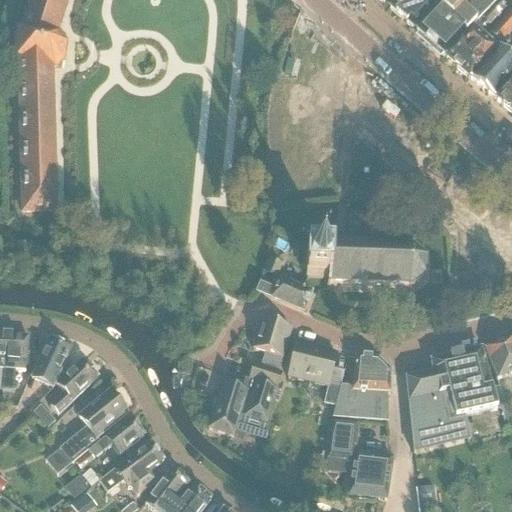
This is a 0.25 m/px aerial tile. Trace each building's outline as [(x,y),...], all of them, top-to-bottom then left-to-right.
[(55,34),(65,0),(32,0),(23,30),(21,29),(17,38),(14,54),(16,63),(18,63),(22,214),(54,214),(50,68),(53,68),(62,60),(64,44),(58,34),(55,34)] [(412,31),(435,5),(429,0),(396,0),(388,10),(412,31)] [(447,56),(480,20),(492,8),(499,0),(447,0),(415,34),(444,59),(447,56)] [(468,80),(497,48),(511,30),(511,14),(510,13),(489,37),(492,39),(488,43),(478,34),(485,25),(480,20),(447,56),(444,59),(468,80)] [(494,101),(511,80),(511,61),(497,48),(468,80),(494,101)] [(283,75),(290,77),(294,63),(287,61),(283,75)] [(511,80),(494,101),(511,116),(511,80)] [(424,262),(411,251),(411,250),(339,248),(328,247),(328,256),(306,255),(305,279),(327,280),(327,288),(337,289),(409,291),(423,281),(424,279),(424,264),(425,263),(424,262)] [(276,280),(282,266),(268,260),(262,275),(276,280)] [(311,294),(279,281),(275,292),(259,285),(254,295),(303,315),(311,294)] [(268,357),(282,361),(291,332),(261,322),(252,352),(268,357)] [(5,337),(0,392),(2,392),(1,403),(12,404),(15,373),(25,373),(27,339),(5,337)] [(69,375),(68,375),(61,371),(70,351),(49,341),(31,381),(52,390),(55,386),(56,387),(69,375)] [(511,342),(511,341),(485,351),(497,381),(511,375),(511,342)] [(334,409),(339,387),(343,373),(332,370),(336,356),(295,346),(287,380),(327,390),(324,406),(334,409)] [(490,391),(480,352),(461,357),(461,355),(449,358),(450,359),(430,364),(432,374),(405,381),(413,457),(469,442),(463,419),(505,409),(498,389),(490,391)] [(277,375),(282,361),(268,357),(264,370),(253,367),(248,382),(276,391),(281,376),(277,375)] [(339,387),(334,409),(331,420),(387,424),(387,396),(389,396),(389,374),(377,362),(355,360),(352,388),(339,387)] [(58,416),(71,404),(97,380),(81,363),(68,375),(69,375),(56,387),(63,395),(50,408),(58,416)] [(266,426),(276,392),(253,385),(249,400),(245,399),(246,394),(222,386),(208,432),(232,439),(241,410),(245,411),(243,419),(266,426)] [(96,441),(127,416),(108,394),(78,419),(88,431),(78,439),(76,437),(59,451),(71,466),(98,443),(96,441)] [(48,417),(41,424),(47,430),(54,424),(48,417)] [(87,454),(93,461),(110,448),(118,458),(143,438),(130,420),(87,454)] [(385,503),(392,460),(354,456),(357,422),(331,420),(326,441),(324,464),(352,467),(347,498),(385,503)] [(155,484),(148,474),(163,463),(149,445),(98,483),(104,491),(119,479),(127,490),(129,489),(136,498),(155,484)] [(80,472),(93,461),(87,454),(74,465),(80,472)] [(320,463),(321,457),(312,455),(311,461),(320,463)] [(193,488),(192,490),(188,486),(189,485),(171,471),(144,506),(151,511),(202,511),(210,502),(193,488)] [(78,480),(65,490),(74,501),(87,490),(78,480)] [(414,491),(416,511),(436,511),(434,489),(414,491)] [(72,511),(91,511),(95,509),(86,497),(70,508),(72,511)] [(59,500),(48,509),(50,511),(56,511),(64,506),(59,500)]
